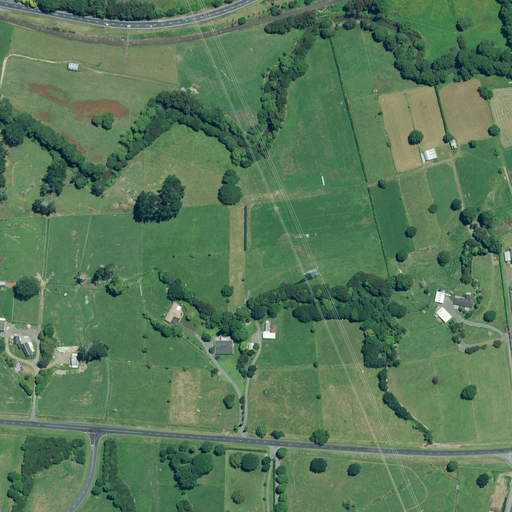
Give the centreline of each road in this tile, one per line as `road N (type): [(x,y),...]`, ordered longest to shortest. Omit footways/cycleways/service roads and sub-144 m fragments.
road 1 (unclassified): [(511,448),(462,452),(95,429)]
road 2 (primary): [(0,3),(143,25),(250,0)]
